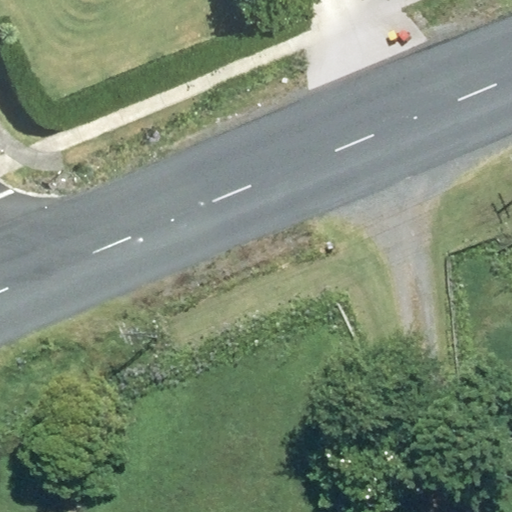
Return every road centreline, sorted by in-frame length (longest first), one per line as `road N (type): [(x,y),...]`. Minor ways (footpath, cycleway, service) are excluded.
road 1 (secondary): [(0,290),(511,79)]
road 2 (unknown): [(375,136),(405,266)]
